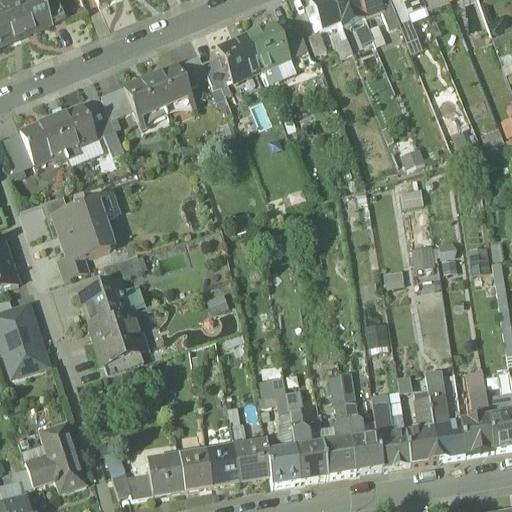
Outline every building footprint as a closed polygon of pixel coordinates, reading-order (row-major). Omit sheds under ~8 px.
[(24,41),(51,29),(38,0),(23,0),(21,1),(20,0),(9,5),(24,41)] [(38,0),(51,29),(65,24),(54,0),(38,0)] [(94,0),(98,8),(117,0),(94,0)] [(320,36),(340,29),(328,0),(325,0),(309,7),(320,36)] [(353,0),(328,0),(340,29),(341,32),(363,23),(362,20),(353,0)] [(375,0),(353,0),(362,20),(381,12),(375,0)] [(406,16),(423,9),(420,1),(419,0),(411,0),(401,4),(406,16)] [(446,4),(446,2),(444,0),(422,0),(420,1),(423,9),(425,13),(446,4)] [(399,5),(390,9),(396,26),(408,21),(406,16),(401,4),(399,5)] [(0,51),(24,41),(9,5),(0,9),(0,51)] [(388,29),(396,26),(390,9),(381,12),(388,29)] [(274,29),(245,41),(260,76),(288,64),(287,63),(306,55),(297,33),(279,40),(274,29)] [(309,41),(317,62),(327,58),(319,37),(309,41)] [(248,81),(260,76),(245,41),(217,53),(221,62),(230,83),(231,87),(248,80),(248,81)] [(339,49),(345,63),(352,60),(347,46),(339,49)] [(189,100),(210,91),(202,70),(198,62),(176,71),(189,100)] [(221,62),(202,70),(210,91),(218,88),(224,85),(230,83),(221,62)] [(175,69),(149,80),(162,112),(189,100),(176,71),(175,69)] [(165,117),(162,112),(149,80),(122,92),(136,123),(151,117),(153,122),(165,117)] [(218,88),(224,100),(230,98),(224,85),(218,88)] [(101,107),(113,133),(136,123),(122,92),(99,102),(101,107)] [(82,110),(50,124),(67,164),(79,159),(76,152),(96,144),(82,110)] [(54,169),(67,164),(50,124),(19,137),(19,138),(29,161),(33,170),(51,163),(54,169)] [(486,156),(502,153),(499,134),(483,137),(486,156)] [(102,140),(112,163),(124,158),(114,135),(102,140)] [(19,138),(8,142),(18,165),(29,161),(19,138)] [(0,149),(8,169),(18,165),(8,142),(0,145),(0,149)] [(417,153),(399,161),(405,173),(422,166),(417,153)] [(18,165),(8,169),(12,179),(33,170),(29,161),(18,165)] [(399,197),(401,214),(421,212),(419,195),(399,197)] [(76,260),(77,265),(83,264),(109,255),(100,227),(117,221),(110,199),(81,209),(81,208),(72,211),(72,213),(58,218),(66,244),(60,246),(66,262),(66,263),(76,260)] [(0,296),(18,290),(3,248),(0,249),(0,296)] [(430,251),(410,253),(412,273),(432,271),(430,251)] [(485,251),(466,254),(470,279),(489,276),(485,251)] [(56,265),(63,286),(87,278),(83,264),(77,265),(76,260),(66,263),(66,262),(56,265)] [(111,270),(116,284),(144,275),(139,261),(111,270)] [(78,297),(89,332),(128,320),(116,284),(78,297)] [(0,308),(0,321),(12,318),(8,306),(0,308)] [(0,346),(12,382),(46,371),(27,313),(12,318),(0,321),(0,346)] [(131,319),(128,320),(89,332),(102,371),(103,371),(138,359),(133,343),(139,341),(131,319)] [(364,330),(366,352),(386,349),(384,328),(364,330)] [(144,357),(139,341),(133,343),(138,359),(144,357)] [(103,371),(107,382),(142,370),(138,359),(103,371)] [(427,407),(436,405),(435,399),(440,399),(437,376),(423,378),(427,407)] [(504,410),(511,409),(511,400),(509,379),(508,376),(493,378),(497,405),(503,404),(504,410)] [(396,398),(409,398),(408,381),(395,382),(396,398)] [(332,406),(333,410),(339,409),(340,414),(343,413),(341,399),(339,382),(328,384),(332,406)] [(343,413),(347,413),(346,407),(352,407),(351,397),(341,399),(343,413)] [(483,398),(474,399),(470,400),(474,427),(487,425),(485,407),(483,398)] [(446,432),(441,404),(436,405),(427,407),(432,434),(446,432)] [(485,407),(487,425),(511,421),(511,409),(504,410),(503,404),(497,405),(485,407)] [(427,407),(419,408),(414,409),(418,436),(432,434),(427,407)] [(355,426),(353,412),(347,413),(343,413),(349,447),(362,445),(360,430),(355,426)] [(349,447),(343,413),(340,414),(334,415),(336,430),(333,434),(335,449),(349,447)] [(390,441),(385,413),(380,414),(372,415),(376,443),(390,441)] [(297,416),(288,417),(294,456),(309,453),(307,438),(302,434),(300,434),(297,416)] [(278,458),(294,456),(288,417),(278,419),(281,437),(279,438),(276,444),(278,458)] [(511,455),(511,421),(487,425),(492,458),(511,455)] [(465,463),(492,458),(487,425),(474,427),(460,429),(465,463)] [(437,467),(465,463),(460,429),(446,432),(432,434),(437,467)] [(56,491),(60,502),(85,493),(65,432),(54,436),(55,441),(41,445),(47,464),(24,471),(32,494),(53,488),(54,492),(56,491)] [(409,472),(437,467),(432,434),(418,436),(404,438),(409,472)] [(39,440),(41,445),(55,441),(54,436),(39,440)] [(382,476),(409,472),(404,438),(390,441),(376,443),(382,476)] [(354,481),(382,476),(376,443),(362,445),(349,447),(354,481)] [(327,485),(354,481),(349,447),(335,449),(321,452),(327,485)] [(211,494),(238,489),(233,454),(232,448),(213,451),(215,458),(205,460),(211,494)] [(238,489),(270,484),(267,460),(265,448),(233,454),(238,489)] [(299,490),(327,485),(321,452),(309,453),(294,456),(299,490)] [(271,494),(299,490),(294,456),(278,458),(267,460),(270,484),(271,494)] [(183,498),(211,494),(205,460),(192,462),(192,457),(177,459),(178,464),(183,498)] [(105,467),(110,484),(123,479),(118,462),(105,467)] [(146,469),(148,482),(151,503),(183,498),(178,464),(146,469)] [(13,480),(18,498),(31,495),(25,477),(13,480)] [(110,484),(117,506),(129,502),(130,502),(125,485),(123,479),(110,484)] [(130,507),(151,503),(148,482),(137,484),(137,483),(125,485),(130,502),(129,502),(130,507)]
